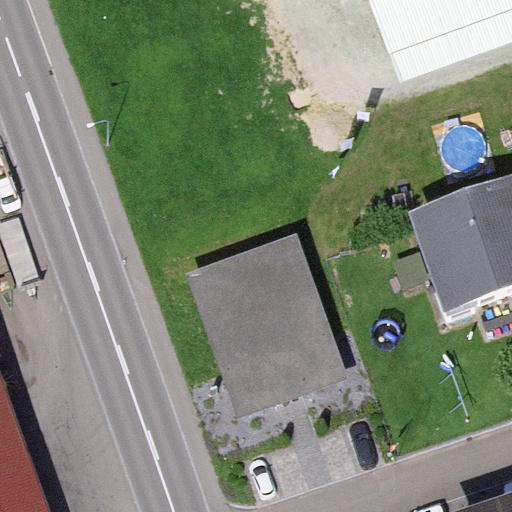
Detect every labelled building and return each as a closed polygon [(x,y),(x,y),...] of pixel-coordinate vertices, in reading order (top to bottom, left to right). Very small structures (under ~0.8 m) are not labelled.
[(391,0),(337,0),(359,54),(405,35),(391,0)] [(511,0),(392,0),(407,46),(511,11),(511,0)] [(511,297),(511,200),(414,235),(446,322),(511,297)] [(344,382),(294,246),(189,285),(239,420),(344,382)] [(0,511),(35,511),(0,414),(0,511)]
